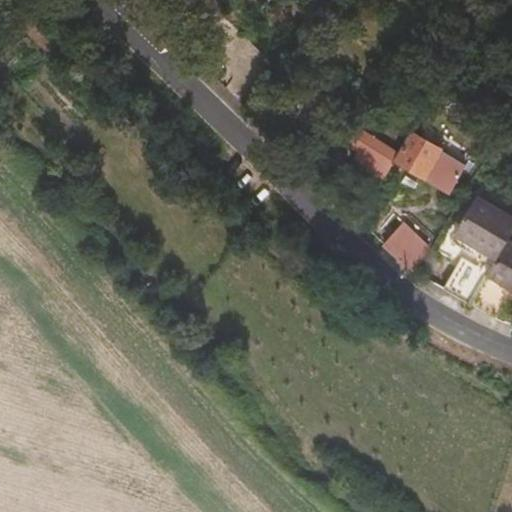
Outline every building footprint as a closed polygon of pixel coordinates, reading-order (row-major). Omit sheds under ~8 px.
[(416,0),(436,12),(443,17),(446,16),(450,13),(454,8),(455,0),(416,0)] [(325,99),(346,111),(350,105),(329,93),(325,99)] [(402,156),(408,147),(346,111),(325,99),(313,121),(351,144),(353,141),(365,148),(358,160),(380,173),(358,212),(365,220),(402,156)] [(419,128),(408,147),(402,156),(411,162),(428,134),(419,128)] [(473,160),(448,146),(428,134),(411,162),(431,173),(456,188),(473,160)] [(511,218),(478,198),(457,234),(499,258),(511,238),(511,235),(511,218)] [(410,222),(389,243),(419,271),(434,246),(410,222)] [(499,258),(457,234),(453,240),(495,265),(499,258)] [(511,238),(499,258),(495,265),(490,274),(472,305),(498,316),(511,291),(511,238)] [(472,305),(490,274),(465,260),(447,290),(472,305)]
